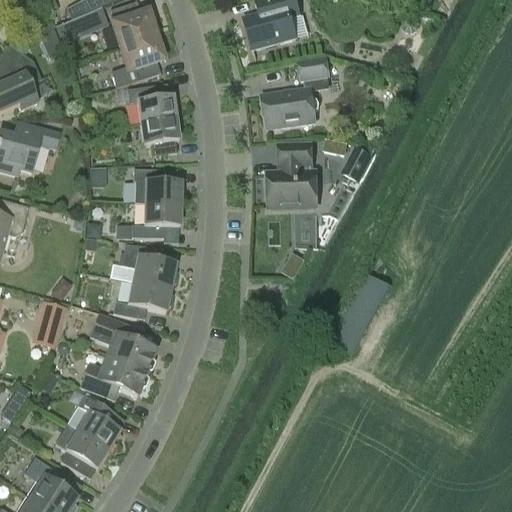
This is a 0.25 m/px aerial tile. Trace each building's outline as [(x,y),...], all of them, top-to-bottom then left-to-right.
[(44,0),(40,2),(40,3),(46,16),(56,11),(50,0),(44,0)] [(107,0),(83,0),(80,2),(82,5),(89,17),(106,10),(111,8),(107,0)] [(257,18),(243,22),(251,54),(295,42),(289,22),(299,20),(293,0),(271,0),(254,5),(257,18)] [(412,0),(411,8),(420,10),(422,0),(412,0)] [(18,36),(40,5),(10,2),(6,25),(18,36)] [(65,14),(70,24),(89,17),(82,5),(65,14)] [(118,51),(154,39),(146,15),(139,17),(135,6),(109,15),(112,26),(110,27),(118,51)] [(415,21),(409,20),(403,23),(402,30),(405,35),(411,37),(417,33),(418,27),(415,21)] [(35,35),(40,45),(54,38),(49,28),(35,35)] [(115,93),(132,87),(159,78),(155,67),(162,64),(154,39),(118,51),(124,72),(109,77),(115,93)] [(32,66),(20,58),(8,49),(0,60),(0,82),(0,83),(0,117),(16,110),(19,115),(36,107),(28,90),(40,84),(32,66)] [(326,61),(296,66),(299,87),(329,82),(326,61)] [(128,109),(136,108),(139,128),(174,123),(171,101),(167,102),(166,88),(126,94),(128,109)] [(310,93),(261,100),(265,133),(314,126),(313,117),(318,114),(318,109),(316,105),(311,103),(310,93)] [(175,158),(174,146),(177,145),(174,123),(139,128),(142,149),(150,148),(152,160),(175,158)] [(12,140),(0,137),(0,169),(30,177),(37,149),(54,153),(58,138),(15,127),(12,140)] [(94,145),(93,137),(85,138),(87,146),(94,145)] [(326,143),(324,155),(344,159),(346,147),(326,143)] [(358,178),(370,155),(356,148),(344,170),(358,178)] [(310,149),(278,150),(279,177),(267,178),(268,211),(316,210),(315,176),(310,176),(310,149)] [(90,190),(104,189),(103,170),(89,171),(90,190)] [(132,186),(134,186),(133,208),(179,209),(179,187),(156,186),(156,174),(132,174),(132,186)] [(0,204),(0,259),(5,257),(9,241),(13,242),(21,238),(28,212),(0,204)] [(178,232),(179,209),(133,208),(133,209),(143,209),(142,230),(131,230),(130,242),(154,243),(154,231),(178,232)] [(73,227),(77,233),(82,234),(84,224),(75,222),(73,227)] [(97,229),(87,228),(86,242),(100,243),(101,233),(97,229)] [(131,287),(169,295),(170,289),(174,288),(176,277),(173,274),(174,269),(149,264),(151,253),(123,249),(119,270),(134,273),(131,287)] [(304,263),(292,257),(281,276),(293,283),(304,263)] [(351,362),(391,291),(363,276),(324,347),(351,362)] [(50,298),(60,305),(71,290),(62,283),(50,298)] [(169,295),(131,287),(126,309),(114,306),(111,318),(135,323),(137,312),(164,317),(165,312),(169,310),(171,300),(168,297),(169,295)] [(30,348),(54,355),(65,313),(41,307),(30,348)] [(106,362),(145,378),(146,375),(150,375),(153,367),(150,363),(154,355),(127,344),(131,332),(97,322),(91,337),(95,344),(110,350),(106,362)] [(145,378),(106,362),(101,373),(94,370),(86,373),(80,390),(107,404),(112,391),(136,401),(138,393),(143,392),(146,385),(143,381),(145,378)] [(42,383),(52,390),(57,383),(46,376),(42,383)] [(0,421),(12,429),(32,398),(20,390),(0,421)] [(113,433),(112,433),(119,422),(95,408),(91,413),(84,409),(77,411),(65,430),(102,452),(113,433)] [(7,439),(17,446),(23,436),(13,430),(7,439)] [(102,452),(65,430),(54,449),(65,456),(59,466),(83,481),(89,471),(90,471),(102,452)] [(28,502),(42,511),(74,511),(73,509),(76,504),(58,492),(58,485),(61,480),(33,462),(23,478),(35,486),(35,493),(28,502)] [(42,511),(28,502),(22,511),(42,511)]
